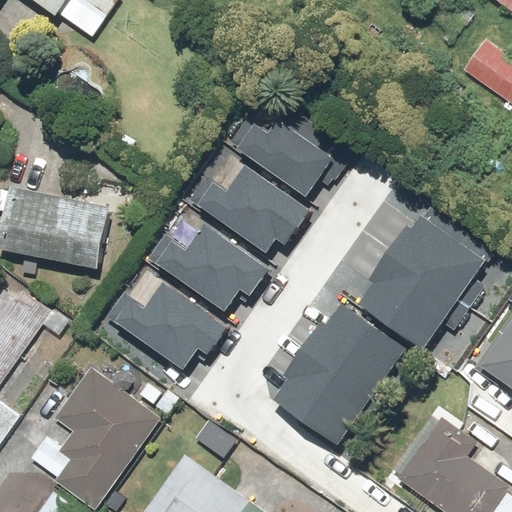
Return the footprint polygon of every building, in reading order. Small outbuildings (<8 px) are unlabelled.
[(0,0),(0,5),(3,0),(23,0),(57,24),(63,16),(95,39),(122,0),(0,0)] [(511,56),(489,40),(465,72),(511,106),(511,0),(492,0),(511,14),(511,56)] [(252,115),(237,138),(314,190),(329,168),(335,173),(354,145),(294,103),(275,131),(252,115)] [(210,175),(195,197),(272,250),(287,228),(293,232),(312,204),(252,163),(233,190),(210,175)] [(0,209),(8,211),(0,253),(96,272),(109,208),(0,187),(0,209)] [(175,232),(160,255),(237,308),(252,286),(258,290),(277,262),(217,220),(198,248),(175,232)] [(428,360),(494,274),(426,222),(411,241),(406,238),(374,280),(378,284),(359,308),(428,360)] [(132,294),(116,316),(193,369),(209,347),(214,351),(234,323),(173,281),(154,309),(132,294)] [(0,286),(0,388),(42,327),(59,339),(71,321),(23,289),(17,298),(0,286)] [(345,456),(413,363),(343,312),(308,360),(315,365),(282,410),(345,456)] [(511,325),(491,358),(511,372),(511,325)] [(94,511),(95,511),(162,419),(92,370),(57,420),(73,432),(62,448),(48,439),(33,461),(59,479),(56,485),(94,511)] [(171,386),(154,405),(171,419),(188,400),(171,386)] [(207,418),(194,436),(224,458),(237,441),(207,418)] [(442,418),(398,479),(443,511),(495,511),(511,490),(464,456),(475,442),(442,418)] [(265,511),(186,457),(148,511),(265,511)] [(84,511),(54,493),(41,511),(84,511)]
